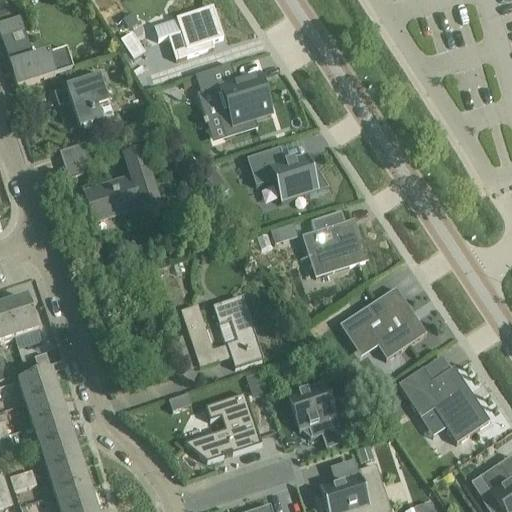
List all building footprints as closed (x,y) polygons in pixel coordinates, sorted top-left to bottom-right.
[(224,41),(214,10),(177,22),(182,36),(169,40),(176,64),(214,52),(212,45),(224,41)] [(19,23),(0,28),(0,36),(2,42),(23,35),(19,23)] [(131,36),(120,44),(120,45),(133,64),(134,64),(145,57),(144,56),(132,36),(131,36)] [(27,46),(5,53),(11,69),(10,70),(16,91),(73,72),(66,51),(32,63),(27,46)] [(231,67),(195,79),(201,99),(215,95),(223,120),(219,121),(225,141),(255,131),(253,123),(271,117),(259,79),(237,86),(231,67)] [(79,132),(112,121),(113,121),(98,74),(76,82),(77,88),(54,95),(58,109),(71,105),(79,132)] [(68,183),(93,175),(83,146),(59,155),(68,183)] [(161,219),(159,212),(160,211),(141,152),(122,158),(129,181),(82,196),(92,227),(111,221),(139,211),(141,217),(145,216),(147,223),(161,219)] [(279,152),(246,162),(255,190),(273,185),(280,207),(328,192),(306,158),(283,165),(279,152)] [(340,164),(329,168),(343,204),(354,200),(340,164)] [(212,170),(202,176),(211,190),(221,183),(212,170)] [(315,238),(304,241),(317,280),(365,263),(353,225),(345,228),(341,215),(311,225),(315,238)] [(281,231),(270,235),(274,248),(286,244),(281,231)] [(426,338),(396,292),(340,329),(352,348),(368,336),(387,364),(426,338)] [(27,301),(4,308),(15,341),(38,334),(27,301)] [(229,358),(234,373),(263,363),(242,301),(212,311),(218,330),(224,350),(212,354),(197,309),(180,313),(199,372),(216,366),(215,363),(229,358)] [(4,308),(0,309),(0,346),(15,341),(4,308)] [(48,366),(46,359),(45,357),(34,361),(38,372),(49,368),(48,366)] [(8,381),(1,359),(0,359),(0,377),(2,383),(8,381)] [(421,373),(398,389),(420,422),(433,413),(456,447),(489,425),(453,371),(430,387),(421,373)] [(51,374),(18,385),(25,408),(58,397),(51,374)] [(261,389),(257,377),(246,381),(250,392),(261,389)] [(367,379),(356,388),(368,403),(369,404),(380,394),(367,379)] [(324,385),(286,398),(299,436),(308,433),(311,441),(310,442),(310,443),(321,439),(326,453),(344,446),(324,385)] [(387,394),(374,403),(384,419),(397,410),(387,394)] [(66,420),(58,397),(25,408),(33,431),(66,420)] [(220,420),(224,433),(183,447),(206,466),(261,447),(244,397),(204,410),(209,424),(220,420)] [(66,420),(33,431),(40,454),(73,443),(66,420)] [(0,443),(9,440),(3,425),(0,426),(0,443)] [(0,452),(1,456),(13,453),(9,440),(0,443),(0,452)] [(73,443),(40,454),(48,477),(81,466),(73,443)] [(369,449),(357,453),(361,466),(374,462),(369,449)] [(81,466),(48,477),(55,499),(88,489),(81,466)] [(498,468),(470,487),(481,503),(489,497),(499,511),(511,511),(511,480),(508,483),(498,468)] [(321,498),(318,499),(322,510),(324,509),(325,511),(389,511),(375,469),(356,475),(358,480),(319,493),(321,498)] [(0,500),(9,497),(1,473),(0,473),(0,500)] [(12,489),(34,482),(31,474),(9,481),(12,489)] [(14,495),(36,488),(34,482),(12,489),(14,495)] [(88,489),(55,499),(59,511),(94,511),(96,511),(88,489)] [(0,511),(12,509),(13,508),(9,497),(0,500),(0,511)]
